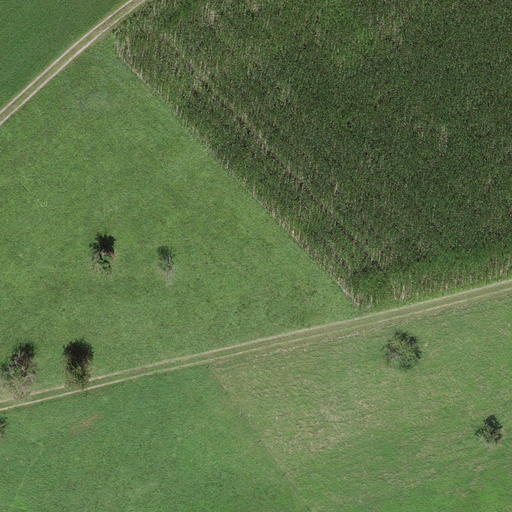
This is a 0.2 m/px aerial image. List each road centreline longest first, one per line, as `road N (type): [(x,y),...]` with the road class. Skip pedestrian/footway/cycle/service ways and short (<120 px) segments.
road 1 (track): [(0,407),(511,286)]
road 2 (track): [(141,0),(0,117)]
